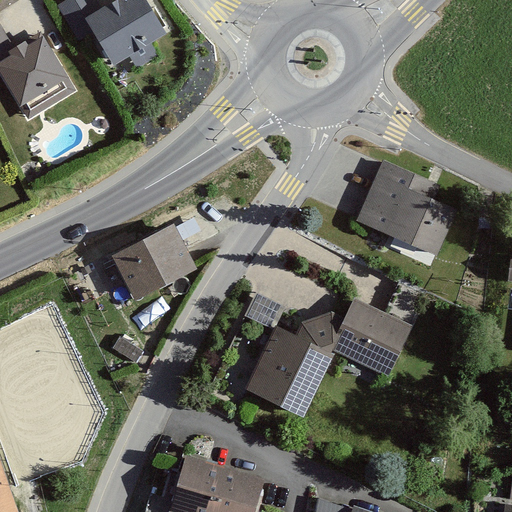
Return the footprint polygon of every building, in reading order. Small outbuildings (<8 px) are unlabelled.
[(99,0),(61,0),(48,8),(68,42),(86,31),(104,61),(156,29),(138,0),(99,0)] [(0,37),(0,97),(14,121),(69,88),(32,26),(3,43),(0,37)] [(439,182),(375,154),(347,218),(427,253),(448,204),(432,197),(439,182)] [(175,221),(111,254),(134,300),(198,267),(175,221)] [(511,252),(506,252),(503,279),(511,280),(511,252)] [(408,322),(351,295),(328,345),(384,371),(408,322)] [(329,349),(271,323),(241,388),(298,415),(329,349)] [(194,454),(178,449),(158,511),(162,511),(248,511),(260,476),(244,470),(194,454)] [(0,511),(14,511),(0,468),(0,511)] [(511,511),(511,499),(499,497),(496,511),(511,511)] [(377,511),(361,506),(347,501),(342,511),(377,511)]
